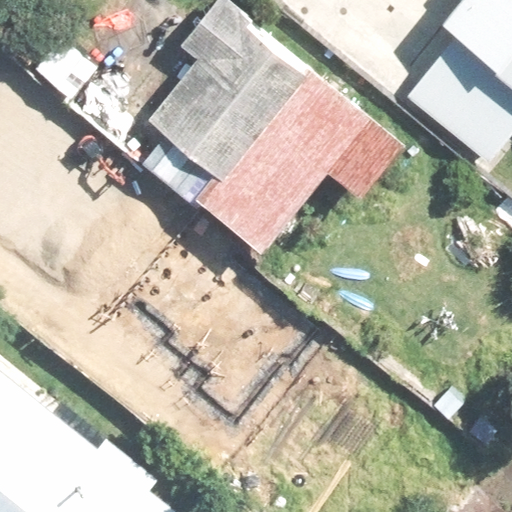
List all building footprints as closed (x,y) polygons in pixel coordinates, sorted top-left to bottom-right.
[(367,188),(408,135),(254,16),(258,11),(243,0),(214,0),(184,38),(199,50),(151,112),(218,164),(198,191),(268,245),(333,162),(367,188)] [(511,0),(459,0),(449,12),(464,25),(410,88),(496,161),(511,142),(511,0)] [(0,250),(63,164),(0,118),(0,250)] [(94,333),(244,453),(303,379),(294,371),(312,349),(264,311),(256,321),(164,247),(94,333)] [(0,511),(179,511),(144,483),(152,474),(95,428),(87,438),(0,368),(0,511)]
